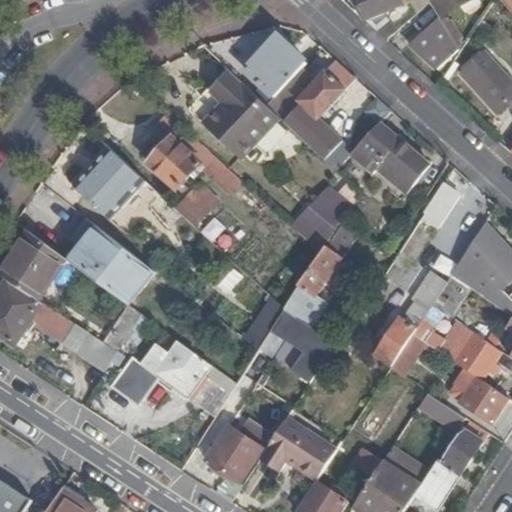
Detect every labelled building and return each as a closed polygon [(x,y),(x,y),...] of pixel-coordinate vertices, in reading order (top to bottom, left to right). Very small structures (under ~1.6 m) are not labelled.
[(355,0),(355,2),(365,19),(365,22),(383,40),(396,30),(384,14),(399,8),(403,5),(408,3),(412,0),(355,0)] [(427,0),(429,3),(438,18),(439,19),(467,0),(427,0)] [(511,0),(501,0),(501,1),(511,13),(511,0)] [(438,18),(408,43),(436,70),(459,52),(439,19),(438,18)] [(279,39),(249,70),(277,97),(303,69),(306,66),(279,39)] [(507,88),(484,59),(465,74),(496,113),(509,103),(501,93),(507,88)] [(299,105),(318,123),(357,82),(337,64),(319,84),(303,69),(277,97),(292,112),(299,105)] [(232,73),(226,67),(207,88),(214,94),(232,73)] [(205,126),(244,161),(282,120),(268,107),(232,73),(214,94),(224,104),(205,126)] [(307,119),(295,132),(335,170),(351,152),(352,151),(325,125),(319,131),(307,119)] [(398,139),(394,142),(377,126),(352,151),(351,152),(374,172),(377,168),(390,179),(387,183),(405,198),(430,169),(398,139)] [(183,129),(173,140),(200,166),(231,195),(242,183),(183,129)] [(150,165),(177,191),(200,166),(173,140),(150,165)] [(74,188),(113,220),(146,183),(108,148),(74,188)] [(219,200),(202,183),(176,211),(195,227),(219,200)] [(457,199),(441,189),(426,213),(442,223),(457,199)] [(82,250),(71,265),(129,307),(131,308),(156,274),(89,223),(73,243),(82,250)] [(511,253),(493,228),(486,224),(451,278),(467,289),(481,270),(502,292),(511,282),(511,253)] [(339,230),(325,251),(341,263),(355,241),(339,230)] [(32,236),(3,279),(10,283),(41,304),(70,264),(32,236)] [(325,251),(321,257),(284,310),(283,311),(311,329),(327,306),(315,298),(341,263),(325,251)] [(481,270),(467,289),(470,291),(511,318),(511,303),(502,292),(481,270)] [(467,289),(451,278),(432,307),(446,316),(452,319),(457,310),(470,291),(467,289)] [(10,283),(0,297),(0,334),(15,345),(31,323),(44,306),(41,304),(10,283)] [(369,345),(380,352),(375,360),(391,370),(413,337),(431,309),(417,300),(401,324),(399,322),(388,338),(378,332),(369,345)] [(44,306),(31,323),(107,373),(119,356),(44,306)] [(131,308),(129,307),(103,345),(119,356),(144,318),(131,308)] [(432,307),(431,309),(413,337),(425,345),(426,345),(446,316),(432,307)] [(452,319),(464,328),(493,346),(496,348),(501,340),(457,310),(452,319)] [(289,345),(291,342),(324,363),(336,344),(311,329),(283,311),(269,334),(289,345)] [(493,346),(464,328),(445,358),(457,366),(460,362),(475,372),(493,346)] [(190,399),(204,380),(218,389),(225,378),(167,335),(145,367),(190,399)] [(425,345),(413,337),(391,370),(391,371),(402,377),(425,345)] [(501,369),(511,375),(511,359),(509,357),(501,369)] [(225,378),(218,389),(212,398),(223,405),(236,386),(225,378)] [(461,404),(494,426),(510,401),(477,380),(461,404)] [(429,395),(423,404),(461,429),(467,420),(429,395)] [(288,418),(272,441),(263,456),(283,469),(286,464),(316,485),(338,452),(288,418)] [(263,449),(229,428),(207,462),(242,484),(263,449)] [(438,463),(425,483),(420,491),(416,498),(432,509),(436,511),(483,442),(481,441),(485,436),(476,430),(474,433),(468,429),(445,466),(438,463)] [(364,450),(354,467),(374,479),(383,466),(384,464),(364,450)] [(263,456),(259,461),(280,474),(283,469),(263,456)] [(384,464),(383,466),(420,491),(425,483),(388,458),(384,464)] [(383,466),(374,479),(355,508),(360,511),(406,511),(410,508),(416,498),(420,491),(383,466)] [(341,511),(346,505),(316,486),(298,511),(341,511)] [(0,487),(0,511),(23,511),(28,505),(0,487)] [(95,511),(63,491),(49,511),(95,511)] [(416,498),(410,508),(416,511),(429,511),(432,509),(416,498)]
